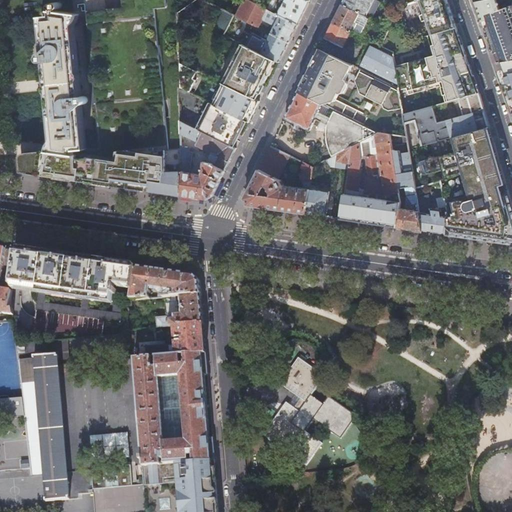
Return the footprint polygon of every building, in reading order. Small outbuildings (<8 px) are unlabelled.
[(121,0),(123,7),(86,11),(100,148),(87,150),(78,151),(78,156),(49,152),(46,151),(26,153),(24,154),(20,157),(20,160),(21,173),(110,186),(130,189),(160,193),(182,196),(181,148),(170,149),(155,9),(166,7),(165,0),(121,0)] [(248,0),(242,0),(235,16),(253,25),(258,27),(262,20),(271,24),(270,27),(273,29),(271,33),(289,42),(295,29),(298,24),(267,9),(248,0)] [(271,0),(267,9),(298,24),(304,12),(309,1),(307,0),(271,0)] [(342,0),(341,4),(365,16),(372,0),(342,0)] [(429,28),(431,34),(432,34),(456,27),(450,10),(446,0),(419,0),(428,24),(426,25),(427,28),(429,28)] [(511,0),(478,0),(473,1),(478,15),(480,15),(485,17),(488,26),(484,28),(492,51),(496,50),(497,50),(501,61),(501,62),(502,62),(511,60),(511,0)] [(338,9),(332,22),(351,31),(358,35),(363,25),(367,17),(365,16),(341,4),(338,9)] [(52,16),(41,17),(45,54),(44,54),(43,54),(42,55),(41,55),(41,56),(40,57),(40,59),(40,60),(41,60),(41,61),(42,61),(43,62),(44,62),(46,62),(48,84),(48,86),(48,88),(48,92),(49,94),(54,139),(54,140),(53,142),(53,144),(52,145),(52,146),(51,146),(50,148),(50,149),(50,150),(49,152),(78,156),(78,151),(87,150),(83,105),(84,104),(86,103),(87,102),(88,101),(88,100),(88,99),(87,97),(86,96),(85,96),(84,95),(83,95),(82,95),(79,71),(80,69),(80,65),(78,63),(75,27),(75,26),(75,25),(75,24),(75,23),(76,22),(76,21),(77,21),(78,19),(78,18),(79,16),(79,14),(51,10),(52,16)] [(235,16),(234,15),(224,35),(244,45),(253,25),(235,16)] [(332,22),(324,38),(342,47),(351,31),(332,22)] [(395,68),(398,88),(398,90),(471,69),(469,63),(466,64),(463,57),(466,56),(463,48),(462,43),(459,36),(459,35),(456,27),(432,34),(431,34),(434,45),(431,46),(434,56),(431,57),(420,60),(417,61),(403,65),(400,66),(395,68)] [(257,51),(274,59),(279,62),(285,49),(289,42),(271,33),(262,51),(258,49),(257,51)] [(355,42),(362,45),(365,39),(358,35),(355,42)] [(355,42),(345,61),(358,68),(368,49),(362,45),(355,42)] [(368,49),(358,68),(398,88),(395,68),(392,53),(380,46),(371,42),(368,49)] [(231,74),(225,85),(241,93),(254,99),(260,86),(264,84),(268,76),(267,73),(274,59),(257,51),(245,45),(236,64),(233,65),(230,71),(231,74)] [(296,92),(320,104),(321,105),(334,100),(337,95),(338,93),(339,94),(343,93),(348,83),(347,79),(351,78),(356,80),(360,93),(363,94),(382,104),(383,104),(390,108),(401,106),(399,92),(398,90),(398,88),(358,68),(345,61),(322,50),(318,58),(314,56),(309,67),(307,70),(306,74),(299,86),(296,92)] [(509,102),(511,110),(511,60),(502,62),(501,62),(504,68),(504,75),(500,76),(509,102)] [(471,69),(398,90),(399,92),(406,90),(407,93),(424,88),(429,87),(439,84),(440,87),(442,96),(445,95),(448,102),(479,94),(476,84),(473,75),(471,69)] [(330,155),(331,157),(350,147),(367,138),(366,135),(366,132),(366,129),(367,127),(333,110),(329,117),(323,114),(317,111),(320,104),(296,92),(284,118),(308,130),(312,123),(317,126),(319,121),(325,124),(325,132),(324,134),(323,136),(322,140),(323,143),(324,146),(325,148),(328,150),(328,151),(329,153),(330,155)] [(259,102),(254,99),(241,93),(239,99),(231,95),(224,110),(243,120),(249,122),(256,108),(259,102)] [(444,103),(402,114),(404,124),(414,121),(421,145),(429,143),(489,125),(486,114),(483,105),(479,94),(448,102),(444,103)] [(230,146),(243,120),(224,110),(210,102),(196,129),(230,146)] [(321,105),(320,104),(317,111),(323,114),(326,107),(321,105)] [(196,129),(181,122),(181,134),(197,142),(195,146),(211,154),(206,163),(203,163),(202,175),(190,173),(193,152),(189,152),(190,148),(181,147),(181,148),(182,196),(186,197),(198,198),(206,199),(209,198),(213,196),(236,149),(230,146),(196,129)] [(467,199),(466,202),(508,191),(503,173),(489,125),(429,143),(433,159),(425,161),(428,171),(440,168),(444,181),(458,177),(462,176),(464,181),(462,182),(464,186),(466,189),(467,192),(467,195),(467,199)] [(350,147),(347,168),(340,219),(351,220),(363,222),(374,224),(385,225),(396,227),(399,208),(400,203),(385,200),(378,199),(368,198),(368,195),(366,195),(365,195),(362,194),(363,189),(358,189),(361,169),(359,169),(360,159),(360,157),(365,156),(368,176),(375,175),(381,174),(384,195),(398,193),(398,189),(391,150),(388,134),(377,133),(367,138),(350,147)] [(312,167),(302,162),(299,180),(301,180),(301,182),(302,188),(283,185),(280,181),(278,179),(290,155),(270,145),(244,198),(245,202),(247,206),(267,208),(286,211),(306,214),(309,189),(312,167)] [(331,157),(326,159),(330,166),(347,168),(350,147),(331,157)] [(399,151),(391,150),(398,189),(415,186),(414,184),(413,178),(411,162),(409,152),(400,154),(399,151)] [(411,162),(413,178),(420,176),(416,161),(411,162)] [(444,202),(445,205),(450,203),(451,203),(456,202),(457,201),(458,201),(460,201),(462,201),(465,202),(466,202),(467,199),(467,195),(467,192),(466,189),(464,186),(462,182),(464,181),(462,176),(458,177),(463,196),(444,202)] [(329,192),(309,189),(306,214),(325,217),(329,192)] [(511,205),(508,191),(466,202),(465,203),(463,217),(451,216),(450,212),(447,213),(448,216),(446,234),(482,239),(511,243),(511,205)] [(400,203),(398,193),(384,195),(385,200),(400,203)] [(438,233),(446,234),(448,216),(447,213),(446,208),(437,209),(430,208),(428,198),(417,199),(418,205),(419,211),(422,231),(430,232),(438,233)] [(445,205),(446,208),(447,213),(450,212),(451,216),(463,217),(465,203),(466,202),(465,202),(462,201),(460,201),(458,201),(457,201),(456,202),(451,203),(450,203),(445,205)] [(412,210),(399,208),(396,227),(409,229),(422,231),(419,211),(412,210)] [(0,248),(0,278),(13,281),(17,251),(14,251),(12,251),(0,248)] [(77,260),(17,251),(13,281),(13,287),(39,291),(37,309),(105,319),(108,302),(113,302),(114,296),(116,296),(117,291),(115,291),(115,287),(133,290),(134,290),(137,269),(123,267),(103,264),(77,260)] [(156,271),(137,269),(134,290),(133,290),(132,300),(132,301),(150,300),(151,290),(153,290),(154,291),(155,293),(156,294),(158,295),(158,299),(180,298),(201,296),(200,283),(197,280),(195,277),(176,274),(167,273),(156,271)] [(0,314),(14,316),(13,310),(10,311),(12,292),(0,290),(0,314)] [(202,312),(201,296),(180,298),(181,304),(178,305),(177,304),(167,305),(167,313),(169,313),(170,317),(171,317),(174,317),(175,320),(170,321),(168,318),(157,319),(158,329),(170,328),(204,325),(202,312)] [(114,306),(113,312),(107,312),(107,319),(120,320),(121,306),(114,306)] [(204,332),(204,325),(170,328),(170,331),(176,331),(177,341),(183,340),(183,343),(177,343),(178,356),(206,354),(204,332)] [(128,338),(67,343),(70,365),(130,360),(128,338)] [(24,344),(17,345),(18,354),(25,354),(24,344)] [(143,462),(143,467),(177,464),(189,463),(215,461),(214,452),(213,440),(209,440),(204,376),(208,376),(206,360),(206,354),(178,356),(135,360),(138,408),(117,409),(118,421),(140,420),(143,459),(140,459),(141,463),(143,462)] [(34,359),(40,422),(40,424),(44,475),(67,473),(57,357),(58,357),(57,355),(33,357),(33,359),(34,359)] [(286,402),(263,435),(306,466),(322,444),(305,431),(313,420),(341,439),(356,417),(328,396),(323,404),(311,395),(325,377),(298,358),(280,384),(301,399),(298,403),(294,408),(286,402)] [(19,360),(23,399),(25,417),(25,423),(40,422),(34,359),(33,359),(19,360)] [(0,419),(25,417),(23,399),(0,400),(0,419)] [(40,424),(26,425),(31,476),(44,475),(40,424)] [(129,433),(90,434),(91,459),(129,458),(129,433)] [(181,511),(218,511),(215,466),(215,461),(189,463),(177,464),(181,511)] [(136,491),(134,467),(87,472),(89,495),(136,491)] [(67,473),(44,475),(46,500),(46,501),(46,502),(70,500),(70,498),(67,473)]
